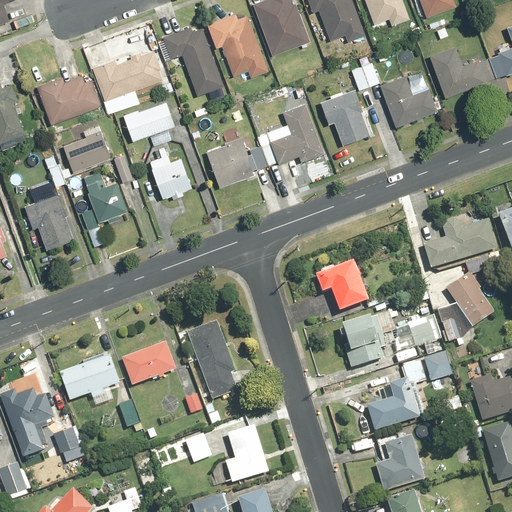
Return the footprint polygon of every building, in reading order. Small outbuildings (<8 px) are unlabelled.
[(2,5),(15,0),(0,0),(0,26),(9,23),(2,5)] [(302,49),(311,45),(293,0),(270,0),(253,7),(272,56),(300,45),(302,49)] [(307,0),(312,13),(318,11),(329,42),(345,36),(347,42),(365,36),(351,0),(307,0)] [(358,0),(369,26),(388,18),(392,27),(410,20),(401,0),(358,0)] [(418,0),(425,21),(458,10),(454,0),(418,0)] [(269,74),(249,17),(234,14),(205,24),(215,50),(222,47),(233,79),(248,73),(250,80),(269,74)] [(190,25),(161,36),(171,62),(182,58),(197,97),(224,87),(202,29),(193,32),(190,25)] [(511,25),(505,28),(510,42),(495,48),(497,56),(486,60),(494,81),(511,73),(511,25)] [(455,49),(429,59),(443,99),(493,81),(485,59),(480,61),(479,59),(461,66),(455,49)] [(167,76),(159,52),(155,54),(154,51),(141,56),(140,53),(130,57),(131,59),(116,64),(115,60),(92,69),(104,102),(162,81),(162,78),(167,76)] [(372,63),(351,71),(358,91),(379,84),(372,63)] [(64,77),(35,88),(51,127),(102,106),(92,80),(86,82),(83,75),(66,81),(64,77)] [(395,128),(437,112),(428,89),(416,94),(408,75),(379,86),(395,128)] [(0,86),(0,144),(25,135),(13,105),(18,103),(10,84),(0,88),(0,86)] [(302,84),(292,88),(297,101),(307,97),(302,84)] [(344,94),(343,92),(330,97),(331,99),(320,103),(328,125),(333,123),(342,146),(369,136),(360,113),(362,112),(354,90),(344,94)] [(131,142),(149,136),(153,148),(168,143),(164,131),(173,128),(165,103),(122,116),(131,142)] [(290,134),(260,144),(268,166),(277,163),(278,165),(298,158),(300,162),(324,154),(306,104),(282,112),(290,134)] [(62,146),(72,174),(111,159),(99,126),(82,132),(84,138),(62,146)] [(224,146),(205,153),(217,188),(249,177),(248,174),(266,167),(259,145),(246,150),(241,137),(223,144),(224,146)] [(65,185),(53,155),(44,159),(56,189),(65,185)] [(134,179),(125,155),(113,160),(122,184),(134,179)] [(183,192),(191,189),(180,158),(170,162),(167,156),(148,162),(162,200),(173,196),(174,199),(184,195),(183,192)] [(127,213),(117,183),(105,187),(100,172),(83,178),(88,193),(86,194),(91,209),(81,213),(87,231),(98,227),(97,224),(127,213)] [(75,240),(59,194),(50,197),(47,189),(33,194),(36,203),(24,207),(32,230),(37,228),(45,250),(75,240)] [(511,205),(511,208),(497,213),(511,256),(511,255),(511,204),(511,205)] [(430,268),(496,248),(487,218),(463,225),(461,217),(442,222),(446,236),(422,243),(430,268)] [(0,225),(0,257),(7,255),(2,243),(8,240),(2,225),(0,225)] [(367,301),(354,260),(314,273),(321,293),(330,290),(337,311),(367,301)] [(468,272),(445,288),(471,328),(495,312),(468,272)] [(368,303),(370,309),(374,307),(376,311),(387,307),(383,297),(368,303)] [(379,348),(387,346),(382,330),(393,327),(387,310),(340,325),(349,354),(346,355),(350,369),(383,359),(379,348)] [(411,321),(413,327),(409,328),(408,325),(390,329),(395,352),(397,361),(418,356),(416,346),(438,340),(432,315),(411,321)] [(453,318),(442,321),(448,342),(459,338),(453,318)] [(218,321),(187,331),(210,400),(237,391),(231,373),(235,372),(218,321)] [(165,341),(120,358),(131,386),(176,369),(165,341)] [(110,351),(104,353),(81,361),(82,364),(59,372),(69,402),(91,394),(92,398),(123,387),(110,351)] [(445,351),(424,356),(425,360),(429,378),(430,380),(451,375),(445,351)] [(425,360),(403,365),(406,379),(389,383),(392,397),(366,404),(372,431),(423,417),(415,384),(430,380),(429,378),(425,360)] [(492,373),(470,379),(481,421),(511,412),(511,376),(494,381),(492,373)] [(19,388),(0,395),(0,399),(23,458),(43,450),(33,426),(53,418),(44,394),(37,397),(34,388),(21,393),(19,388)] [(198,394),(185,398),(190,414),(203,410),(198,394)] [(447,398),(449,410),(462,407),(459,395),(447,398)] [(131,400),(117,404),(125,428),(138,423),(131,400)] [(483,428),(498,479),(511,475),(511,427),(510,420),(483,428)] [(267,472),(253,426),(226,434),(234,459),(224,462),(230,483),(267,472)] [(79,447),(70,427),(51,435),(59,455),(79,447)] [(202,435),(185,441),(193,463),(210,457),(202,435)] [(423,480),(411,436),(383,444),(388,461),(375,464),(382,491),(423,480)] [(18,461),(0,466),(0,478),(6,497),(9,496),(10,499),(26,494),(25,490),(29,489),(23,468),(20,469),(18,461)] [(45,506),(38,511),(91,511),(93,511),(72,488),(49,509),(45,506)] [(279,511),(270,511),(264,489),(236,498),(240,511),(280,511),(281,511),(279,511)] [(419,511),(420,511),(412,490),(385,499),(389,511),(419,511)] [(227,511),(224,495),(191,503),(192,511),(227,511)]
